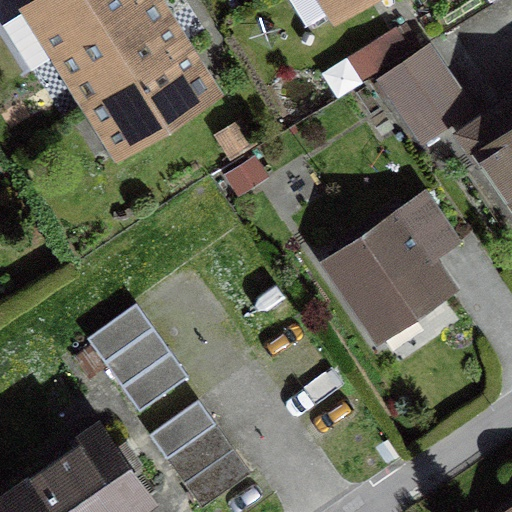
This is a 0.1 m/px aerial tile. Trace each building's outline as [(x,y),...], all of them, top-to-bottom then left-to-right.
[(58,51),(59,52),(141,0),(39,0),(31,6),(32,8),(4,25),(31,68),(58,51)] [(141,0),(59,52),(90,101),(181,44),(152,0),(141,0)] [(361,0),(296,0),(311,22),(334,7),(339,14),(361,0)] [(212,94),(181,44),(90,101),(122,151),(212,94)] [(428,44),(380,77),(423,138),(471,105),(428,44)] [(511,95),(459,132),(480,162),(486,158),(511,196),(511,95)] [(428,196),(331,262),(382,336),(452,289),(431,259),(458,241),(428,196)] [(136,301),(87,336),(139,410),(189,375),(136,301)] [(199,397),(149,432),(201,506),(251,471),(199,397)] [(0,501),(0,504),(5,511),(127,511),(149,497),(100,427),(77,442),(80,446),(0,501)]
